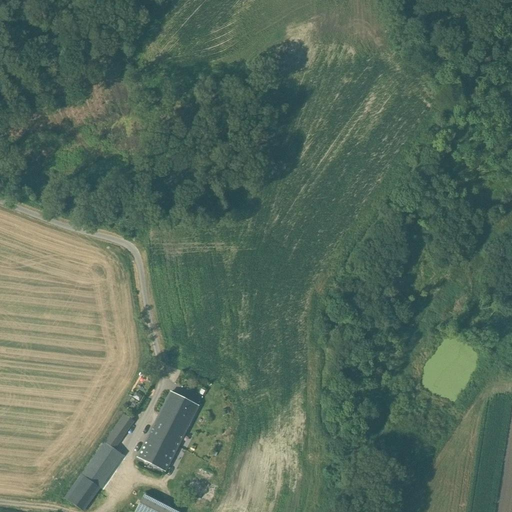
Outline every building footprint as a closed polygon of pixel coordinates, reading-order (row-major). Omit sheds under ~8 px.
[(171,392),(161,412),(188,426),(198,406),(171,392)] [(188,426),(161,412),(137,458),(164,471),(188,426)] [(125,415),(105,443),(113,449),(133,421),(125,415)] [(105,443),(66,499),(82,511),(121,455),(113,449),(105,443)] [(144,493),(134,511),(179,511),(180,511),(144,493)]
